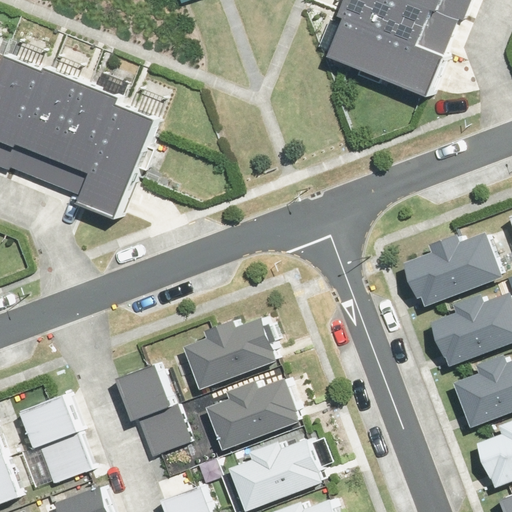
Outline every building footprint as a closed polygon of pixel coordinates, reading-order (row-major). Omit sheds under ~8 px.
[(428,0),(360,0),(355,15),(449,51),(464,13),(428,0)] [(428,0),(464,13),(467,15),(472,0),(428,0)] [(355,15),(341,52),(438,89),(452,52),(449,51),(355,15)] [(18,159),(54,68),(17,53),(0,94),(0,156),(16,163),(18,159)] [(18,159),(54,173),(93,76),(57,62),(54,68),(18,159)] [(92,188),(128,97),(131,90),(93,75),(93,76),(54,173),(92,188)] [(92,188),(89,196),(126,211),(163,118),(166,111),(128,97),(92,188)] [(470,234),(442,243),(445,250),(415,260),(427,295),(432,293),(435,304),(511,278),(495,233),(472,241),(470,234)] [(466,312),(439,321),(449,350),(458,347),(463,361),(511,343),(511,295),(494,302),(492,294),(464,304),(466,312)] [(223,336),(182,351),(193,383),(207,378),(210,388),(287,361),(273,319),(248,327),(245,318),(219,327),(223,336)] [(492,375),(467,384),(479,422),(511,411),(511,355),(489,364),(492,375)] [(181,401),(165,361),(130,375),(146,415),(181,401)] [(296,376),(218,405),(234,448),(311,419),(296,376)] [(31,403),(45,444),(85,430),(89,429),(75,388),(31,403)] [(196,441),(181,401),(146,415),(161,454),(196,441)] [(0,460),(14,455),(0,418),(0,460)] [(511,424),(509,426),(511,432),(511,435),(489,444),(504,485),(511,481),(511,424)] [(99,468),(85,430),(45,444),(58,482),(99,468)] [(293,446),(290,439),(260,452),(262,459),(241,467),(258,511),(332,481),(314,438),(293,446)] [(0,504),(28,494),(14,455),(0,460),(0,504)] [(226,511),(214,478),(172,494),(178,511),(226,511)] [(120,511),(110,484),(68,500),(72,511),(120,511)] [(315,505),(313,499),(283,510),(283,511),(342,511),(337,497),(315,505)]
